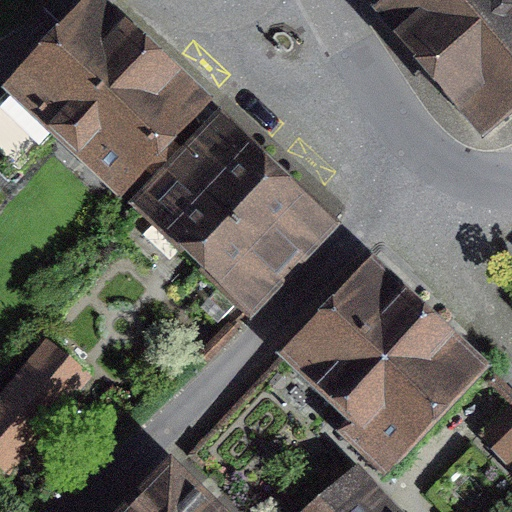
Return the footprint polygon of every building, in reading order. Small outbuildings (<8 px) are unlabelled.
[(93,0),(10,89),(137,207),(180,158),(168,149),(211,103),(101,0),(93,0)] [(511,104),(511,0),(400,0),(396,3),(386,12),(485,128),(511,104)] [(137,207),(251,308),(333,216),(229,125),(191,168),(180,158),(137,207)] [(281,358),(392,465),(487,366),(375,260),(281,358)] [(107,365),(61,326),(0,405),(0,406),(46,448),(107,365)] [(511,423),(493,441),(511,460),(511,423)] [(424,511),(363,448),(316,506),(321,511),(424,511)] [(139,511),(235,511),(187,465),(139,511)]
